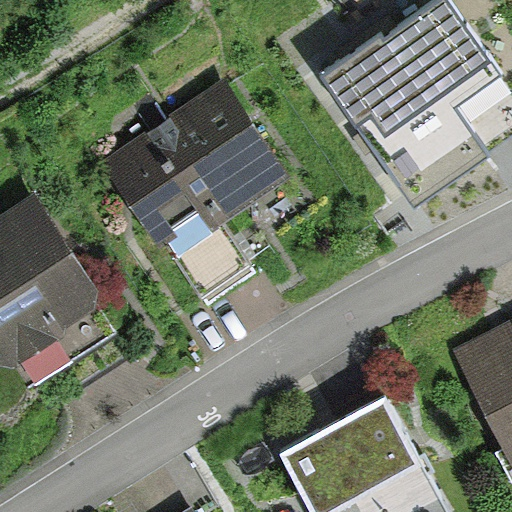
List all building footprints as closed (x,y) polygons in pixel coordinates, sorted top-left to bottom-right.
[(511,133),(511,77),(457,0),(421,0),(384,26),(381,22),(320,65),(415,201),(511,133)] [(296,170),(229,74),(105,160),(172,256),(296,170)] [(0,369),(114,292),(37,179),(0,203),(0,369)] [(511,320),(454,351),(511,462),(511,320)] [(446,511),(385,399),(285,454),(316,511),(446,511)]
